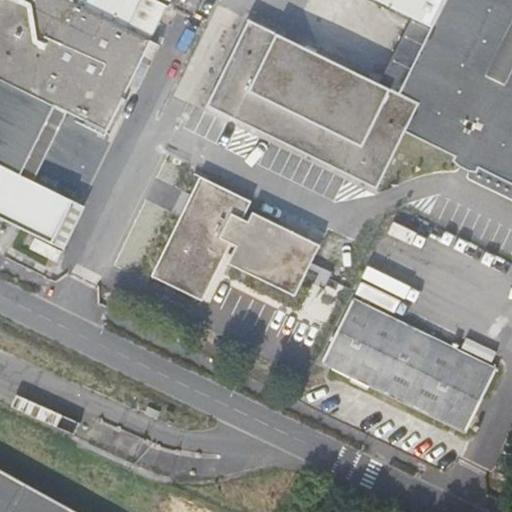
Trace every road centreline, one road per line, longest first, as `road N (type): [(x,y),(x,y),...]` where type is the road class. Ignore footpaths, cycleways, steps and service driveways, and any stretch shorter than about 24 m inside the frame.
road 1 (unclassified): [(0,298),(449,511)]
road 2 (unknown): [(226,0),(154,134)]
